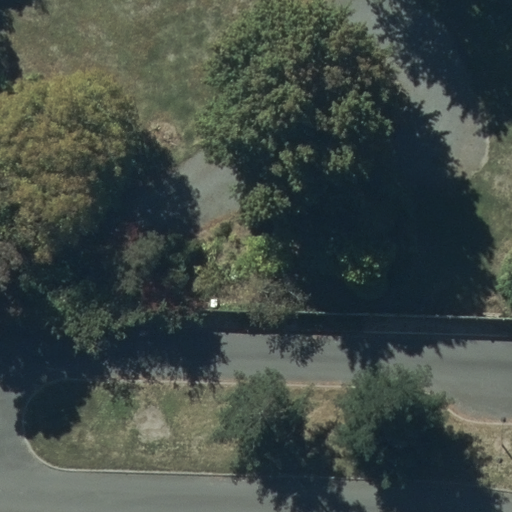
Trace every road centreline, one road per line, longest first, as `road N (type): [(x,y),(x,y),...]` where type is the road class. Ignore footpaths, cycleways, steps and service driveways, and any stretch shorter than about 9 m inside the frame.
road 1 (residential): [(0,355),(53,348),(511,359)]
road 2 (residential): [(467,511),(0,478)]
